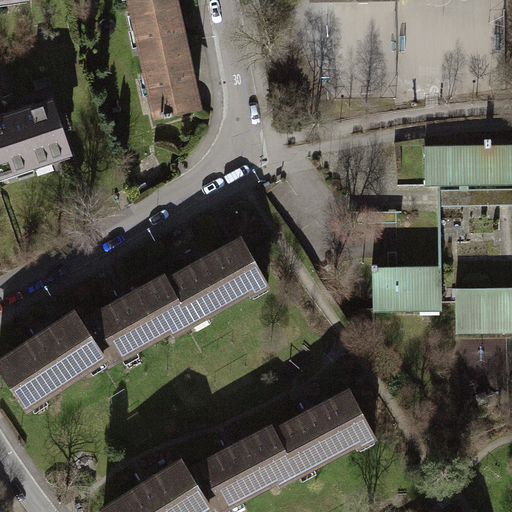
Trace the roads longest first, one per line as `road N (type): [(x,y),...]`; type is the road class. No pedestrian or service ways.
road 1 (residential): [(0,296),(204,178),(236,148)]
road 2 (residential): [(229,0),(236,148)]
